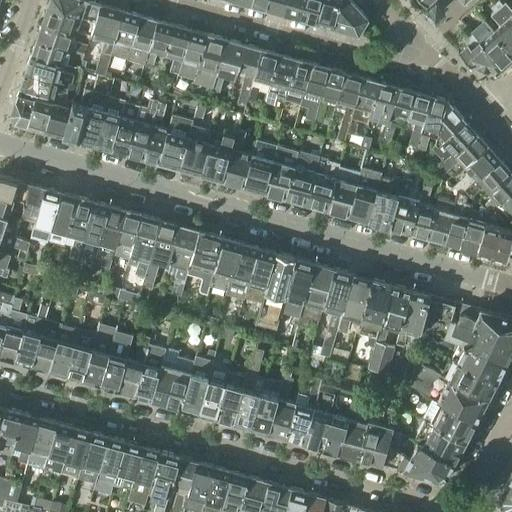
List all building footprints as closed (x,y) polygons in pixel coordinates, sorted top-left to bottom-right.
[(49,0),(48,5),(95,19),(100,4),(87,0),(49,0)] [(283,13),(286,0),(267,0),(266,8),(283,13)] [(286,0),(283,13),(299,17),(303,0),(286,0)] [(303,0),(299,17),(316,22),(321,0),(303,0)] [(321,0),(316,22),(333,27),(339,0),(321,0)] [(350,0),(339,0),(333,27),(358,34),(367,18),(350,0)] [(426,0),(435,9),(445,0),(460,0),(464,3),(467,0),(426,0)] [(498,1),(494,5),(511,25),(511,11),(505,3),(504,3),(502,4),(498,1)] [(105,75),(110,54),(122,10),(100,4),(95,19),(91,31),(90,34),(105,38),(95,72),(105,75)] [(42,21),(77,30),(79,24),(89,27),(88,30),(91,31),(95,19),(48,5),(42,21)] [(500,25),(492,31),(511,53),(511,25),(494,5),(491,7),(495,12),(491,15),(500,25)] [(110,54),(129,59),(141,15),(122,10),(110,54)] [(129,59),(145,64),(156,19),(141,15),(129,59)] [(156,53),(165,55),(173,24),(156,19),(145,64),(153,66),(156,53)] [(36,39),(84,53),(87,44),(74,40),(77,30),(42,21),(36,39)] [(170,71),(177,73),(190,28),(173,24),(165,55),(173,57),(170,71)] [(477,25),(470,32),(501,68),(511,58),(511,53),(492,31),(487,36),(477,25)] [(186,75),(194,78),(206,33),(190,28),(177,73),(186,76),(186,75)] [(501,68),(470,32),(461,40),(467,46),(459,53),(470,66),(496,73),(501,68)] [(193,82),(212,87),(226,38),(206,33),(194,78),(193,82)] [(226,38),(212,87),(212,89),(215,90),(220,91),(221,86),(223,75),(235,79),(245,44),(226,38)] [(30,54),(62,64),(66,65),(69,56),(82,60),(84,53),(36,39),(30,54)] [(235,79),(233,87),(249,92),(261,48),(245,44),(235,79)] [(258,89),(268,91),(279,53),(261,48),(249,92),(247,98),(255,100),(258,89)] [(279,53),(268,91),(276,94),(276,97),(284,99),(295,58),(279,53)] [(30,54),(25,70),(69,82),(77,84),(81,73),(82,68),(76,66),(75,71),(74,74),(60,70),(62,64),(30,54)] [(284,99),(301,104),(312,62),(295,58),(284,99)] [(314,120),(315,120),(329,67),(312,62),(301,104),(309,106),(306,118),(314,120)] [(327,104),(336,107),(345,72),(329,67),(315,120),(322,122),(327,104)] [(37,90),(55,94),(65,97),(67,90),(69,82),(25,70),(20,85),(37,90)] [(344,141),(346,132),(361,76),(345,72),(336,107),(345,109),(336,139),(344,141)] [(371,108),(378,81),(361,76),(346,132),(354,135),(358,121),(362,106),(371,108)] [(175,86),(173,93),(188,97),(191,84),(176,80),(175,86)] [(369,117),(387,122),(396,86),(378,81),(371,108),(362,106),(358,121),(367,124),(369,117)] [(15,121),(27,124),(37,90),(20,85),(11,112),(10,112),(15,121)] [(398,116),(406,119),(414,91),(396,86),(387,122),(379,152),(387,154),(398,116)] [(63,134),(80,139),(93,90),(84,88),(80,103),(72,101),(71,107),(63,134)] [(27,124),(46,130),(55,94),(37,90),(27,124)] [(93,90),(80,139),(83,140),(95,143),(109,94),(102,92),(94,90),(93,90)] [(414,91),(406,119),(415,121),(408,144),(417,146),(416,147),(417,147),(431,95),(414,91)] [(46,130),(63,134),(71,107),(63,105),(65,97),(55,94),(46,130)] [(109,94),(95,143),(110,147),(124,99),(124,98),(116,96),(109,94)] [(430,133),(437,135),(447,100),(431,95),(417,147),(426,149),(430,133)] [(139,107),(127,152),(142,156),(158,100),(149,98),(147,106),(140,104),(139,107)] [(124,99),(110,147),(127,152),(139,107),(140,104),(132,102),(124,99)] [(142,156),(158,161),(168,130),(168,127),(161,125),(166,103),(158,100),(142,156)] [(435,140),(437,142),(463,118),(447,100),(437,135),(435,137),(435,140)] [(197,101),(193,115),(202,118),(205,104),(197,101)] [(168,130),(158,161),(180,167),(191,124),(192,120),(172,114),(168,127),(168,130)] [(433,147),(444,159),(475,131),(463,118),(437,142),(434,144),(433,147)] [(180,167),(201,172),(212,130),(191,124),(180,167)] [(212,130),(201,172),(222,178),(235,131),(224,128),(223,133),(212,130)] [(222,178),(243,184),(252,153),(241,150),(246,131),(236,128),(235,131),(222,178)] [(459,159),(465,165),(487,145),(475,131),(444,159),(435,167),(431,170),(438,177),(459,159)] [(361,146),(366,148),(368,149),(371,137),(364,135),(361,146)] [(252,153),(243,184),(264,190),(277,144),(277,143),(256,137),(252,153)] [(277,144),(264,190),(285,196),(294,165),(298,149),(277,143),(277,144)] [(453,187),(457,189),(461,191),(498,158),(487,145),(465,165),(470,171),(453,187)] [(327,208),(348,214),(366,149),(357,146),(348,180),(336,176),(327,208)] [(348,214),(368,219),(377,188),(364,184),(371,162),(368,161),(371,149),(368,149),(366,148),(366,149),(348,214)] [(294,165),(285,196),(307,202),(319,156),(320,155),(310,153),(298,149),(294,165)] [(327,208),(336,176),(340,163),(328,159),(328,158),(319,156),(307,202),(327,208)] [(461,191),(467,195),(469,197),(482,185),(487,190),(509,170),(498,158),(461,191)] [(484,204),(488,208),(490,209),(511,189),(511,172),(509,170),(487,190),(493,197),(484,204)] [(0,193),(24,203),(30,183),(20,180),(0,174),(0,193)] [(368,219),(390,225),(403,178),(393,176),(392,179),(380,175),(377,188),(368,219)] [(410,231),(427,236),(434,206),(426,204),(433,180),(425,177),(419,199),(410,231)] [(390,225),(410,231),(419,199),(408,196),(412,180),(403,178),(390,225)] [(22,213),(21,218),(34,221),(45,187),(30,183),(24,203),(22,211),(22,212),(22,213)] [(34,221),(31,234),(47,239),(61,191),(59,191),(45,187),(34,221)] [(444,240),(460,245),(470,208),(472,203),(465,201),(467,195),(461,191),(457,189),(456,194),(444,240)] [(511,189),(490,209),(495,211),(495,212),(499,214),(501,215),(503,213),(508,219),(509,217),(511,214),(511,189)] [(61,191),(47,239),(63,243),(64,242),(70,220),(77,196),(75,195),(61,191)] [(427,236),(444,240),(456,194),(448,192),(443,209),(434,206),(427,236)] [(0,193),(0,213),(9,216),(11,208),(22,211),(24,203),(0,193)] [(70,220),(64,242),(72,244),(68,256),(76,258),(92,200),(77,196),(70,220)] [(84,252),(96,255),(109,205),(92,200),(76,258),(82,260),(84,252)] [(109,205),(96,255),(102,257),(100,264),(108,267),(112,254),(124,209),(109,205)] [(476,249),(484,220),(488,208),(479,205),(478,210),(470,208),(460,245),(476,249)] [(130,253),(131,253),(141,214),(124,209),(112,254),(128,258),(130,253)] [(0,213),(0,232),(15,237),(18,229),(6,224),(9,216),(0,213)] [(134,273),(144,276),(160,219),(141,214),(131,253),(128,264),(136,266),(134,273)] [(160,261),(167,263),(178,224),(160,219),(144,276),(142,286),(152,289),(160,261)] [(484,220),(476,249),(505,258),(511,249),(511,246),(507,243),(511,227),(484,220)] [(187,272),(189,265),(198,230),(178,224),(167,263),(177,266),(174,278),(173,283),(178,284),(175,294),(181,295),(187,272)] [(189,265),(187,272),(203,276),(204,277),(201,289),(200,289),(201,289),(201,290),(201,291),(202,291),(208,292),(210,285),(210,284),(223,237),(198,230),(189,265)] [(0,232),(0,242),(27,251),(30,242),(22,239),(15,237),(0,232)] [(223,237),(210,284),(227,288),(240,241),(223,237)] [(240,241),(227,288),(243,293),(256,246),(240,241)] [(243,293),(243,295),(262,301),(275,251),(256,246),(243,293)] [(0,267),(6,269),(10,255),(0,251),(0,267)] [(276,329),(281,310),(295,257),(275,251),(262,301),(255,323),(276,329)] [(281,310),(299,315),(313,262),(295,257),(281,310)] [(37,276),(37,275),(40,267),(40,266),(24,262),(23,266),(21,271),(37,276)] [(319,321),(323,307),(333,268),(313,262),(299,315),(297,324),(307,326),(309,318),(319,321)] [(0,267),(0,275),(6,277),(9,270),(6,269),(0,267)] [(37,275),(53,279),(55,271),(40,267),(37,275)] [(329,357),(337,326),(351,273),(333,268),(323,307),(332,310),(320,354),(329,357)] [(53,281),(68,285),(71,276),(56,272),(56,271),(55,271),(53,279),(54,280),(53,281)] [(337,326),(347,329),(349,322),(359,325),(361,318),(360,318),(371,278),(359,275),(351,273),(337,326)] [(71,276),(68,285),(72,287),(76,287),(78,279),(71,277),(71,276)] [(366,344),(373,346),(391,284),(371,278),(360,318),(361,318),(359,325),(357,332),(369,335),(366,344)] [(68,296),(71,287),(55,283),(53,290),(60,292),(59,294),(68,296)] [(389,324),(400,327),(410,289),(391,284),(373,346),(367,368),(387,373),(393,351),(394,347),(384,343),(389,324)] [(79,299),(87,301),(89,291),(71,287),(68,296),(79,299)] [(140,294),(120,289),(118,297),(137,303),(140,294)] [(421,328),(426,310),(430,294),(410,289),(400,327),(396,342),(404,345),(405,340),(417,343),(421,328)] [(3,301),(8,303),(11,295),(0,291),(0,301),(3,303),(3,301)] [(89,291),(87,301),(86,302),(103,306),(106,295),(89,291)] [(430,294),(426,310),(511,338),(511,317),(509,317),(510,317),(430,294)] [(0,345),(0,356),(14,360),(23,329),(28,313),(19,311),(22,299),(14,297),(12,304),(0,345)] [(0,345),(12,304),(8,303),(3,301),(3,303),(0,311),(0,345)] [(23,329),(14,360),(32,365),(44,319),(45,318),(48,307),(40,304),(37,316),(28,313),(23,329)] [(421,328),(444,336),(460,343),(506,360),(511,348),(511,338),(426,310),(421,328)] [(174,313),(170,327),(177,329),(178,326),(184,328),(187,317),(174,313)] [(44,319),(32,365),(48,369),(49,370),(61,324),(62,323),(45,318),(44,319)] [(61,324),(49,370),(66,375),(79,329),(61,324)] [(83,379),(100,384),(114,329),(115,329),(98,324),(96,333),(83,379)] [(66,375),(83,379),(96,333),(79,329),(66,375)] [(100,384),(117,389),(125,358),(132,334),(114,329),(100,384)] [(125,358),(117,389),(133,393),(147,342),(148,337),(141,335),(138,345),(139,345),(135,360),(126,358),(125,358)] [(292,347),(310,353),(312,345),(294,340),(292,347)] [(133,393),(152,398),(166,347),(147,342),(133,393)] [(457,359),(455,362),(495,381),(506,360),(460,343),(453,357),(457,359)] [(152,398),(163,402),(176,355),(177,350),(166,347),(152,398)] [(233,421),(251,426),(264,378),(257,376),(264,350),(255,348),(248,370),(246,376),(233,421)] [(194,360),(180,407),(198,412),(211,366),(211,364),(215,351),(209,349),(206,358),(195,355),(194,360)] [(393,351),(387,373),(393,375),(399,353),(393,351)] [(163,402),(180,407),(194,360),(176,355),(163,402)] [(495,381),(455,362),(448,359),(441,373),(487,398),(495,381)] [(211,366),(198,412),(215,416),(229,371),(229,370),(211,364),(211,366)] [(269,431),(286,436),(296,401),(288,399),(294,378),(290,377),(293,366),(287,364),(282,383),(269,431)] [(410,386),(433,398),(476,420),(487,398),(441,373),(433,369),(422,364),(410,386)] [(215,416),(233,421),(246,376),(229,371),(215,416)] [(303,441),(320,382),(321,378),(314,376),(308,396),(298,393),(296,401),(286,436),(303,441)] [(264,378),(251,426),(269,431),(282,383),(264,378)] [(303,441),(320,446),(332,402),(336,387),(320,382),(303,441)] [(332,402),(320,446),(339,451),(355,392),(336,387),(332,402)] [(339,451),(357,456),(367,419),(369,412),(371,405),(361,402),(364,391),(356,389),(355,392),(339,451)] [(433,398),(422,418),(424,419),(432,424),(464,441),(476,420),(433,398)] [(369,412),(367,419),(357,456),(382,463),(392,429),(393,426),(388,425),(392,408),(384,406),(382,416),(369,412)] [(6,407),(0,426),(0,451),(11,454),(23,412),(6,407)] [(18,460),(27,463),(40,417),(23,412),(11,454),(19,456),(18,460)] [(40,417),(27,463),(43,467),(44,464),(45,465),(57,421),(40,417)] [(413,440),(416,442),(453,463),(464,441),(432,424),(424,419),(413,440)] [(51,469),(60,472),(73,426),(57,421),(45,465),(52,467),(51,469)] [(73,426),(60,472),(69,474),(78,477),(79,474),(79,473),(90,431),(73,426)] [(392,429),(382,463),(438,479),(447,475),(453,463),(416,442),(409,457),(395,450),(403,435),(392,429)] [(79,474),(78,477),(95,482),(109,436),(90,431),(79,473),(79,474)] [(95,482),(94,488),(110,493),(113,484),(125,440),(109,436),(95,482)] [(119,493),(129,495),(143,446),(125,440),(113,484),(121,486),(119,493)] [(160,450),(143,446),(129,495),(128,499),(144,504),(148,492),(151,481),(160,450)] [(168,498),(171,486),(179,456),(160,450),(151,481),(148,492),(168,498)] [(171,511),(181,511),(196,460),(179,456),(171,486),(179,488),(171,511)] [(181,511),(182,511),(184,507),(200,511),(201,509),(205,495),(204,495),(212,465),(196,460),(181,511)] [(201,509),(210,511),(218,511),(222,500),(230,470),(212,465),(204,495),(205,495),(201,509)] [(218,511),(237,511),(248,475),(230,470),(222,500),(218,511)] [(256,511),(257,510),(266,480),(248,475),(237,511),(256,511)] [(0,496),(4,498),(16,501),(21,482),(0,476),(0,496)] [(256,511),(275,511),(283,485),(266,480),(257,510),(256,511)] [(275,511),(283,511),(291,487),(283,485),(275,511)] [(510,511),(511,511),(511,490),(504,486),(498,497),(501,507),(510,511)] [(283,511),(302,511),(308,492),(291,487),(283,511)] [(321,511),(325,496),(308,492),(302,511),(321,511)] [(325,496),(321,511),(380,511),(360,506),(345,502),(325,496)] [(4,498),(2,505),(0,511),(19,511),(22,503),(16,501),(4,498)] [(39,511),(41,508),(22,503),(19,511),(39,511)]
